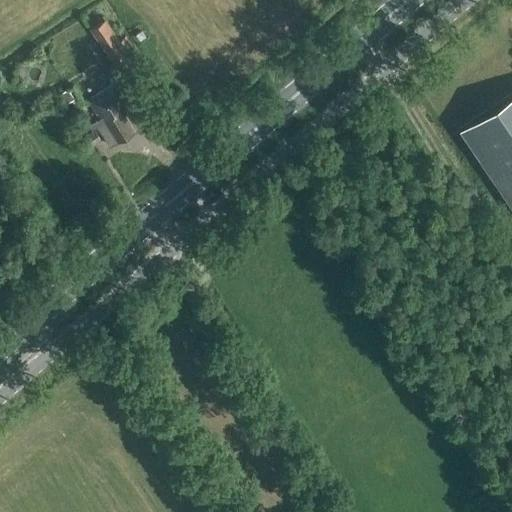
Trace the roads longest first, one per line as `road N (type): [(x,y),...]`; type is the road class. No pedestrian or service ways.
road 1 (primary): [(188,186),(359,41)]
road 2 (unclassified): [(212,214),(383,70)]
road 3 (unclassified): [(0,397),(167,253)]
road 4 (primary): [(0,347),(144,224)]
